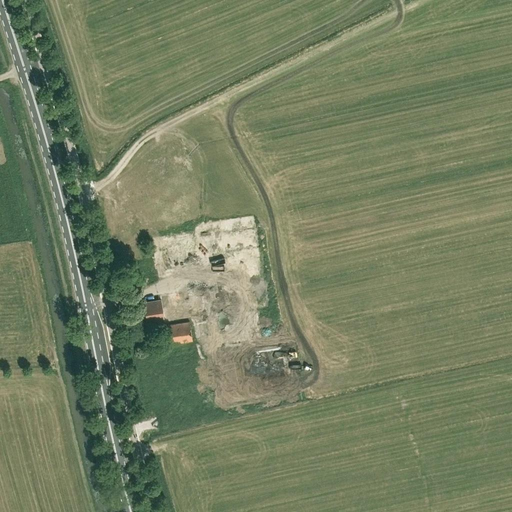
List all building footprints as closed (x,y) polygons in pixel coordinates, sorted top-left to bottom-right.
[(256,229),(214,234),(217,256),(258,251),(256,229)] [(192,232),(150,238),(156,276),(198,270),(192,232)] [(206,314),(200,281),(188,283),(189,291),(160,296),(161,300),(144,303),(147,321),(164,319),(164,321),(200,315),(206,314)] [(231,288),(208,290),(210,310),(232,309),(231,288)] [(192,341),(189,322),(165,326),(168,344),(192,341)] [(250,375),(256,374),(254,361),(222,366),(225,382),(250,378),(250,375)]
